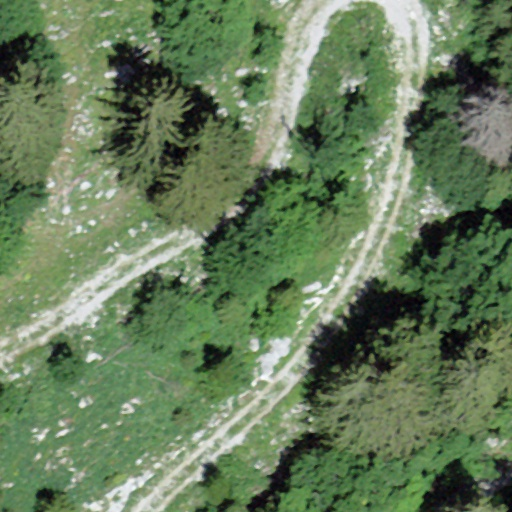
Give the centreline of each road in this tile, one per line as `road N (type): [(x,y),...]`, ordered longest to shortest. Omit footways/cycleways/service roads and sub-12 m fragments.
road 1 (track): [(403,0),(417,36),(408,147),(386,225),(336,332),(151,511)]
road 2 (track): [(0,352),(231,210),(254,179),(302,22),(317,0)]
